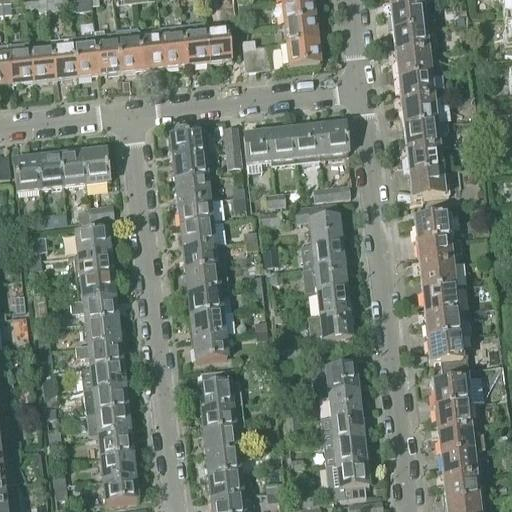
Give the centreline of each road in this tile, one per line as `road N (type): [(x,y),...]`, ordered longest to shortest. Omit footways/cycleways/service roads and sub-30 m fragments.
road 1 (residential): [(407,511),(359,94)]
road 2 (residential): [(172,511),(129,120)]
road 3 (residential): [(359,94),(129,120)]
road 4 (residential): [(129,120),(0,133)]
